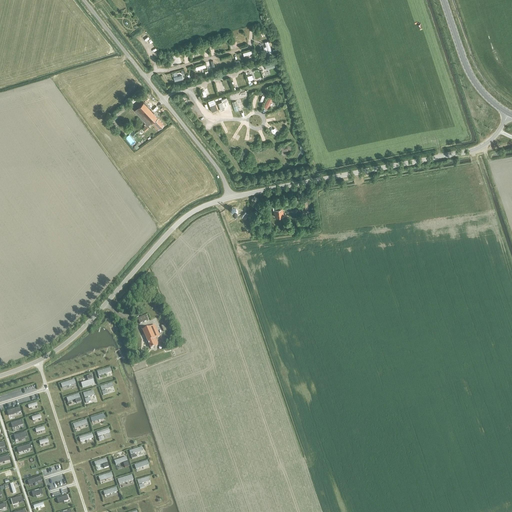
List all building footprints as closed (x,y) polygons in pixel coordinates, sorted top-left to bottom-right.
[(157,130),(163,124),(143,102),(134,111),(147,126),(151,123),(157,130)] [(139,133),(141,135),(149,128),(146,125),(142,129),(143,129),(139,133)] [(282,209),(281,209),(280,205),(272,207),(273,210),(274,210),(275,217),(283,216),(282,209)] [(137,318),(139,324),(147,321),(145,315),(137,318)] [(142,331),(150,349),(157,346),(154,339),(159,337),(154,326),(142,331)] [(110,367),(97,372),(98,376),(112,372),(110,367)] [(89,381),(81,384),(82,388),(94,384),(91,375),(87,377),(88,380),(89,380),(89,381)] [(74,379),(60,383),(62,388),(76,383),(74,379)] [(113,387),(112,383),(100,387),(103,396),(107,394),(106,391),(105,391),(105,390),(113,387)] [(93,391),(83,394),(86,403),(90,402),(89,398),(88,399),(88,397),(89,397),(94,395),(93,391)] [(78,394),(66,398),(67,402),(75,400),(76,400),(76,401),(75,401),(76,404),(81,402),(78,394)] [(20,407),(6,411),(8,415),(21,411),(20,407)] [(91,423),(104,419),(103,414),(90,418),(91,423)] [(86,419),(73,424),(74,428),(87,424),(86,419)] [(108,429),(96,433),(97,437),(98,437),(99,438),(98,438),(99,441),(104,440),(103,436),(102,437),(101,436),(110,433),(108,429)] [(26,432),(14,435),(15,440),(18,439),(18,441),(25,439),(24,437),(27,436),(26,432)] [(92,433),(79,437),(80,442),(93,438),(92,433)] [(30,444),(17,448),(18,452),(32,448),(30,444)] [(142,447),(129,451),(132,459),(137,458),(136,455),(135,455),(135,454),(143,452),(142,447)] [(126,457),(114,461),(115,465),(123,463),(124,462),(124,463),(123,464),(124,466),(125,468),(129,466),(126,457)] [(106,459),(94,463),(95,467),(102,464),(103,464),(104,465),(103,465),(104,469),(109,467),(106,459)] [(134,465),(136,470),(148,465),(147,461),(134,465)] [(111,473),(98,477),(99,481),(113,477),(111,473)] [(41,476),(28,480),(29,485),(42,481),(41,476)] [(132,476),(117,480),(119,485),(133,481),(132,476)] [(149,477),(137,481),(140,489),(144,488),(143,484),(142,485),(142,484),(150,481),(149,477)] [(103,492),(104,496),(117,492),(116,488),(103,492)]
